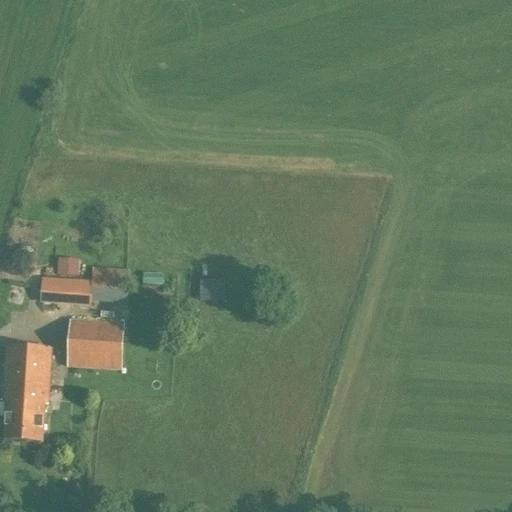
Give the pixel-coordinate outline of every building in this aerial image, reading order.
[(58,259),(57,276),(77,277),(78,261),(58,259)] [(81,273),(80,281),(43,278),(41,304),(91,307),(91,304),(127,307),(130,271),(94,269),(93,274),(81,273)] [(200,281),(200,302),(225,301),(224,280),(200,281)] [(125,324),(70,321),(67,368),(122,371),(125,324)] [(3,440),(43,443),(45,407),(47,407),(51,350),(7,347),(4,403),(6,403),(3,440)]
